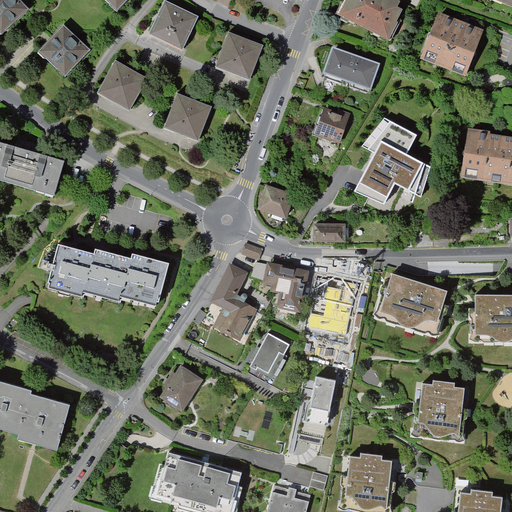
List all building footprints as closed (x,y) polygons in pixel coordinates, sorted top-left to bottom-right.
[(18,0),(0,0),(0,31),(4,36),(30,13),(18,0)] [(131,0),(103,0),(118,14),(131,0)] [(349,0),(346,7),(341,15),(392,41),(408,10),(402,7),(405,1),(403,0),(349,0)] [(201,18),(167,2),(153,33),(186,49),(201,18)] [(443,15),(425,61),(470,78),(488,32),(443,15)] [(65,25),(40,52),(67,78),(93,50),(65,25)] [(266,45),(230,32),(216,68),(252,81),(266,45)] [(382,68),(333,51),(325,76),(373,93),(382,68)] [(149,79),(116,61),(98,94),(131,112),(149,79)] [(213,109),(179,96),(166,130),(200,143),(213,109)] [(324,108),(314,135),(341,144),(352,113),(340,109),(339,114),(324,108)] [(415,131),(385,116),(362,142),(374,148),(354,187),(383,200),(394,180),(420,194),(430,165),(406,149),(415,131)] [(496,130),(470,126),(462,178),(511,185),(511,137),(495,135),(496,130)] [(65,164),(0,143),(0,181),(56,197),(65,164)] [(317,169),(314,177),(322,181),(326,173),(317,169)] [(297,193),(267,182),(258,207),(289,217),(297,193)] [(345,221),(315,222),(315,241),(346,240),(345,221)] [(263,250),(246,244),(242,255),(259,261),(263,250)] [(96,255),(60,245),(49,288),(85,297),(86,294),(104,298),(121,303),(123,298),(160,307),(171,263),(136,254),(135,258),(97,249),(96,255)] [(311,270),(269,261),(265,282),(272,284),(271,290),(280,292),(277,307),(303,312),(311,270)] [(216,330),(242,343),(259,309),(238,299),(251,274),(232,264),(212,304),(226,311),(216,330)] [(447,291),(393,274),(381,312),(396,318),(399,323),(402,326),(408,328),(416,328),(421,324),(427,321),(432,320),(436,322),(447,291)] [(328,281),(316,278),(310,298),(305,326),(347,335),(359,285),(328,278),(328,281)] [(511,293),(473,293),(473,341),(511,341),(511,293)] [(251,369),(273,380),(291,346),(269,334),(251,369)] [(111,369),(116,357),(98,350),(94,362),(111,369)] [(168,388),(163,397),(170,401),(168,403),(186,414),(206,378),(183,365),(177,374),(173,371),(165,386),(168,388)] [(305,419),(326,423),(336,377),(315,373),(305,419)] [(429,380),(418,379),(412,433),(460,438),(466,384),(456,383),(457,377),(430,374),(429,380)] [(0,428),(21,434),(19,440),(34,444),(57,450),(68,406),(32,396),(33,391),(0,382),(0,428)] [(241,470),(168,450),(156,491),(230,511),(241,470)] [(359,455),(348,454),(342,506),(386,511),(392,459),(380,457),(380,454),(359,451),(359,455)] [(328,475),(313,471),(309,486),(324,489),(328,475)] [(308,511),(312,497),(275,487),(269,511),(308,511)] [(469,492),(459,490),(455,511),(498,511),(501,496),(490,494),(491,490),(470,487),(469,492)]
